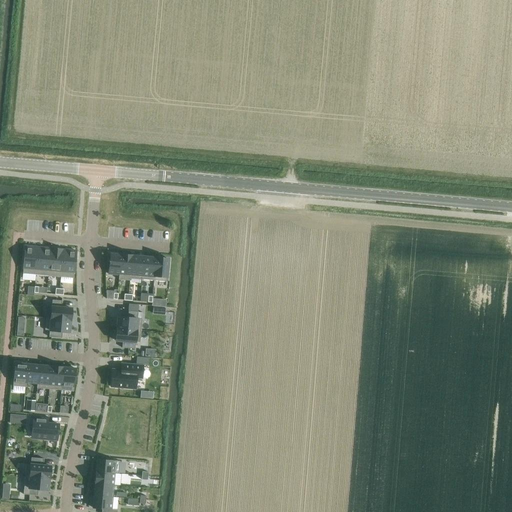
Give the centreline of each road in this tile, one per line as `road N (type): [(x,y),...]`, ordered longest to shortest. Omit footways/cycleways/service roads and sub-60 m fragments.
road 1 (unclassified): [(96,170),(511,207)]
road 2 (residential): [(65,511),(92,358)]
